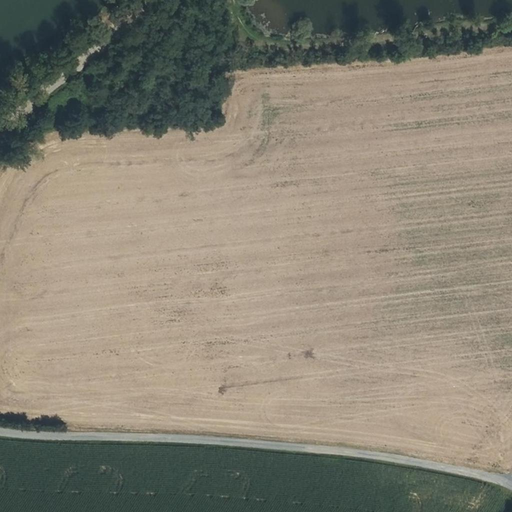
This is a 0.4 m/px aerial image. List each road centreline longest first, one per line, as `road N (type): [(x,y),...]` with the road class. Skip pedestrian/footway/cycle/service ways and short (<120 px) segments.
road 1 (unclassified): [(511,481),(269,444),(0,431)]
road 2 (track): [(0,137),(144,0)]
